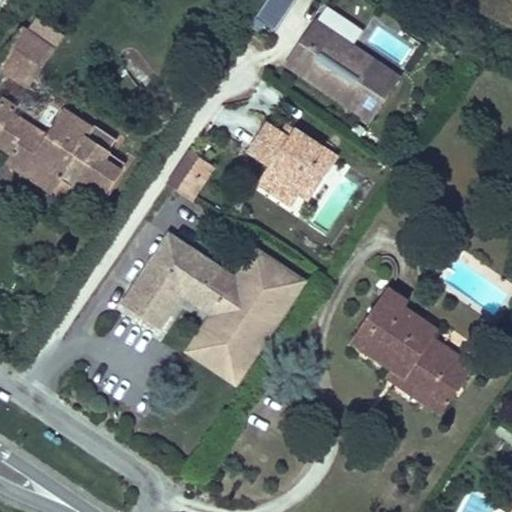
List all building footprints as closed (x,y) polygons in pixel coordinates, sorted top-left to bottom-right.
[(256,0),(248,12),(273,28),(291,0),(256,0)] [(371,122),(400,79),(354,48),(349,57),(330,44),(337,35),(317,22),(303,44),(311,49),(303,60),(303,61),(302,63),(302,64),(302,65),(302,66),(302,67),(302,68),(303,69),(304,70),(304,71),(305,72),(306,72),(306,73),(307,73),(308,73),(305,78),(371,122)] [(48,47),(21,27),(0,57),(0,68),(24,85),(48,47)] [(354,48),(337,35),(330,44),(349,57),(354,48)] [(303,61),(303,60),(311,49),(303,44),(287,66),(305,78),(308,73),(307,73),(306,73),(306,72),(305,72),(304,71),(304,70),(303,69),(302,68),(302,67),(302,66),(302,65),(302,64),(302,63),(303,61)] [(110,156),(118,142),(91,123),(88,126),(64,109),(50,130),(45,137),(28,127),(33,120),(17,110),(21,102),(4,93),(0,99),(0,139),(13,148),(31,159),(24,170),(56,192),(63,182),(76,190),(84,178),(111,194),(126,168),(110,156)] [(45,137),(50,130),(33,120),(28,127),(45,137)] [(310,202),(338,160),(296,130),(289,140),(269,125),(250,153),(270,167),(266,173),(268,178),(279,186),(283,185),(300,196),(310,202)] [(289,140),(296,130),(289,126),(283,135),(289,140)] [(182,194),(208,156),(195,147),(170,185),(182,194)] [(13,148),(6,158),(24,170),(31,159),(13,148)] [(192,201),(218,163),(208,156),(182,194),(192,201)] [(292,207),(300,196),(283,185),(279,186),(268,178),(266,173),(258,185),(292,207)] [(84,178),(76,190),(108,211),(116,198),(111,194),(84,178)] [(181,295),(207,312),(182,350),(236,385),(307,278),(253,243),(234,272),(167,228),(119,300),(160,327),(181,295)] [(358,338),(396,364),(409,374),(414,369),(436,384),(429,399),(446,413),(476,367),(437,340),(441,332),(406,309),(408,302),(390,290),(358,338)] [(409,374),(396,364),(389,375),(429,399),(436,384),(414,369),(409,374)]
